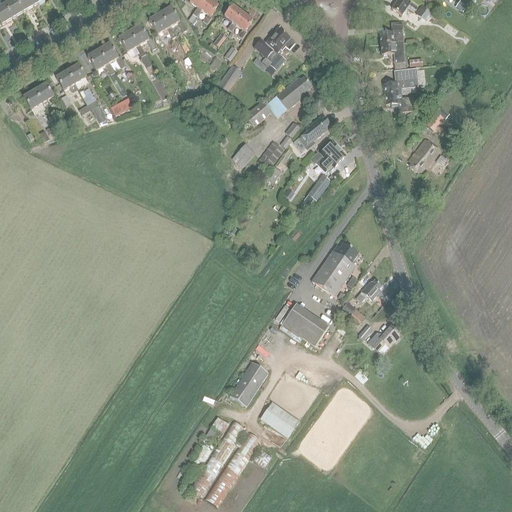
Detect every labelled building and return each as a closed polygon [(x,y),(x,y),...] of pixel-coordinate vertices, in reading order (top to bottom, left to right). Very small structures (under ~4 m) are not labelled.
[(0,0),(0,1),(12,21),(22,15),(13,0),(11,0),(12,1),(5,5),(2,0),(0,0)] [(13,0),(22,15),(33,8),(28,0),(13,0)] [(28,0),(33,8),(44,2),(43,0),(28,0)] [(192,17),(194,18),(207,1),(206,0),(191,0),(188,5),(196,10),(192,17)] [(398,0),(391,11),(402,18),(407,10),(413,15),(417,9),(403,0),(398,0)] [(0,26),(1,28),(12,21),(0,1),(0,5),(1,7),(0,7),(0,26)] [(207,1),(194,18),(196,19),(200,13),(206,18),(202,24),(206,27),(211,20),(210,19),(217,8),(207,1)] [(466,6),(461,3),(456,10),(461,13),(466,6)] [(421,7),(415,16),(426,23),(432,14),(421,7)] [(230,33),(243,16),(232,8),(223,19),(231,25),(227,31),(230,33)] [(159,15),(174,40),(176,39),(170,29),(177,26),(182,35),(187,32),(181,22),(179,23),(170,9),(159,15)] [(171,42),(174,40),(159,15),(148,22),(157,37),(166,32),(171,42)] [(230,33),(231,34),(235,28),(241,32),(237,38),(241,41),(246,34),(244,33),(252,23),(243,16),(230,33)] [(195,29),(200,23),(196,20),(192,26),(195,29)] [(401,25),(399,25),(390,25),(391,35),(378,36),(379,48),(402,46),(402,40),(401,25)] [(128,33),(143,58),(145,57),(140,48),(146,44),(151,53),(156,51),(150,40),(148,41),(140,27),(128,33)] [(277,55),(281,50),(283,52),(285,49),(289,52),(295,45),(278,30),(265,45),(261,41),(253,50),(266,61),(273,52),(273,53),(276,56),(277,55)] [(141,59),(143,58),(128,33),(117,40),(126,56),(135,50),(141,60),(141,59)] [(220,36),(213,45),(218,49),(226,40),(220,36)] [(98,52),(112,77),(114,75),(109,66),(115,63),(120,72),(125,69),(119,58),(117,60),(109,45),(98,52)] [(402,46),(379,48),(380,58),(392,57),(393,66),(403,65),(402,50),(403,50),(402,46)] [(205,48),(199,55),(208,62),(214,56),(205,48)] [(231,48),(224,59),(230,64),(238,53),(231,48)] [(110,78),(112,77),(98,52),(87,58),(95,74),(105,69),(110,78)] [(276,56),(272,53),(266,61),(264,60),(261,64),(268,70),(266,73),(271,77),(275,72),(276,73),(285,62),(277,55),(276,56)] [(141,60),(140,60),(146,71),(152,67),(146,57),(145,57),(143,58),(141,59),(141,60)] [(74,87),(75,87),(86,80),(78,66),(66,73),(74,87)] [(242,75),(231,67),(212,94),(223,101),(242,75)] [(383,96),(401,96),(401,91),(407,91),(416,90),(414,72),(415,72),(415,71),(393,73),(394,73),(395,85),(382,86),(383,96)] [(63,94),(69,90),(71,94),(77,91),(75,87),(74,87),(66,73),(54,80),(63,94)] [(118,82),(114,75),(110,78),(113,85),(118,82)] [(307,92),(311,89),(303,79),(300,82),(298,80),(276,98),(265,107),(276,120),(286,112),(287,113),(309,94),(307,92)] [(34,92),(42,107),(54,100),(46,85),(34,92)] [(118,92),(119,94),(122,99),(127,96),(123,89),(118,92)] [(31,113),(42,107),(34,92),(22,99),(31,113)] [(402,100),(401,96),(383,96),(384,108),(397,107),(398,115),(414,114),(413,100),(402,100)] [(93,98),(85,103),(87,107),(90,113),(99,126),(106,122),(99,108),(93,98)] [(133,110),(128,101),(111,110),(115,119),(133,110)] [(243,120),(248,125),(253,130),(271,115),(261,104),(243,120)] [(87,107),(78,113),(81,117),(82,118),(90,113),(87,107)] [(448,116),(440,110),(436,115),(445,121),(448,116)] [(426,127),(433,133),(443,120),(435,114),(426,127)] [(326,130),(330,127),(324,119),(322,121),(320,119),(304,132),(305,132),(306,134),(293,145),(301,154),(305,151),(307,153),(316,146),(314,144),(328,132),(326,130)] [(63,122),(45,132),(48,138),(66,127),(63,122)] [(300,131),(293,125),(285,135),(292,141),(300,131)] [(223,149),(228,143),(223,138),(217,144),(223,149)] [(292,142),(286,138),(280,147),(285,151),(292,142)] [(426,170),(439,152),(425,142),(409,164),(411,166),(409,169),(418,175),(423,168),(426,170)] [(266,152),(256,164),(268,172),(284,152),(272,143),(266,152)] [(315,165),(320,171),(324,175),(327,172),(329,174),(346,158),(332,144),(319,157),(321,159),(315,165)] [(245,146),(231,161),(242,170),(255,156),(245,146)] [(274,169),(266,182),(273,187),(281,174),(274,169)] [(323,177),(307,197),(316,203),(331,183),(323,177)] [(290,201),(294,195),(288,191),(284,197),(290,201)] [(232,229),(229,234),(233,237),(237,232),(232,229)] [(351,266),(358,256),(343,245),(340,250),(337,247),(333,253),(332,253),(311,284),(334,299),(355,269),(351,266)] [(262,257),(255,264),(261,269),(267,262),(262,257)] [(379,291),(381,288),(375,282),(372,285),(370,284),(361,295),(355,301),(360,305),(366,299),(371,304),(380,292),(379,291)] [(341,295),(337,300),(343,304),(346,298),(341,295)] [(293,304),(280,327),(315,348),(328,325),(293,304)] [(355,312),(354,314),(347,322),(357,330),(365,320),(355,312)] [(367,327),(358,338),(363,342),(372,332),(367,327)] [(377,354),(378,352),(382,356),(394,342),(396,344),(401,337),(391,328),(381,339),(376,335),(367,346),(377,354)] [(336,333),(343,338),(345,334),(339,329),(336,333)] [(229,398),(246,409),(268,375),(251,364),(229,398)] [(299,424),(272,404),(260,421),(287,440),(299,424)] [(218,420),(212,428),(223,435),(228,427),(218,420)] [(244,431),(232,423),(188,491),(201,499),(244,431)] [(205,440),(210,443),(215,434),(210,431),(205,440)] [(260,443),(247,435),(204,502),(216,510),(260,443)] [(191,463),(201,469),(213,452),(203,445),(191,463)]
